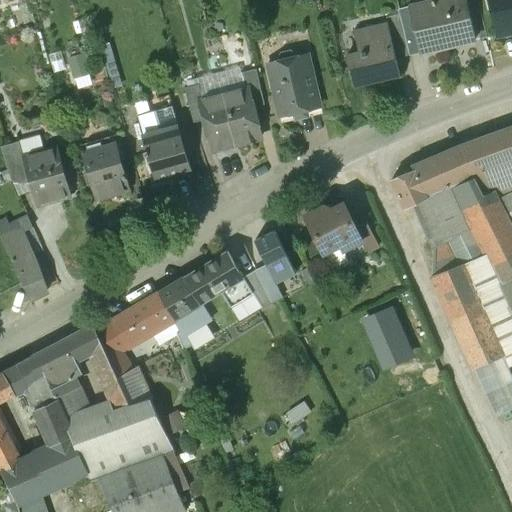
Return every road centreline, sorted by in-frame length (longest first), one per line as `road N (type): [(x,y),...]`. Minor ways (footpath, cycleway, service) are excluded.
road 1 (residential): [(0,347),(360,143)]
road 2 (residential): [(511,485),(360,143)]
road 3 (residential): [(360,143),(511,88)]
